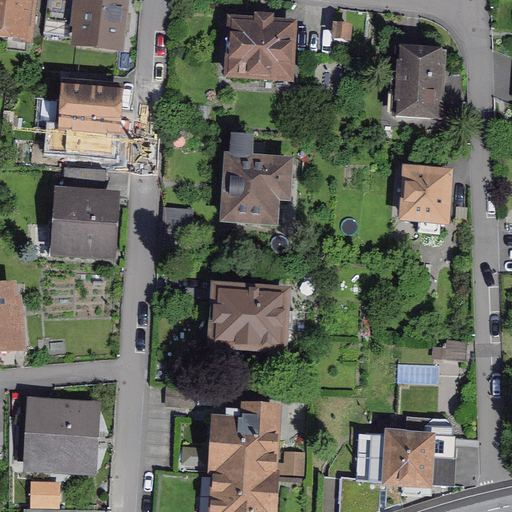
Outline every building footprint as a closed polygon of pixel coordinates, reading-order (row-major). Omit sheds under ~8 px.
[(41,0),(0,0),(0,46),(36,50),(41,0)] [(71,0),(47,0),(43,45),(67,48),(71,0)] [(133,0),(78,0),(75,55),(129,59),(133,0)] [(301,26),(233,22),(229,85),(297,89),(301,26)] [(354,29),(335,28),(334,46),(352,47),(354,29)] [(454,57),(403,56),(402,124),(453,125),(454,57)] [(126,96),(71,94),(69,140),(124,141),(126,96)] [(301,163),(224,161),(222,224),(299,227),(301,163)] [(461,174),(403,171),(400,233),(457,236),(461,174)] [(123,199),(63,195),(58,263),(118,267),(123,199)] [(21,287),(0,289),(0,356),(28,354),(21,287)] [(294,295),(216,292),(214,356),(292,358),(294,295)] [(439,365),(464,366),(465,350),(440,349),(439,365)] [(440,382),(441,365),(401,364),(400,380),(440,382)] [(207,389),(166,388),(165,409),(206,411),(207,389)] [(105,408),(31,402),(26,474),(99,480),(105,408)] [(215,475),(284,478),(301,479),(302,453),(285,452),(287,417),(218,414),(215,475)] [(436,433),(387,433),(382,481),(344,483),(342,511),(379,511),(382,491),(434,490),(436,433)] [(282,511),(284,478),(215,475),(213,511),(282,511)]
